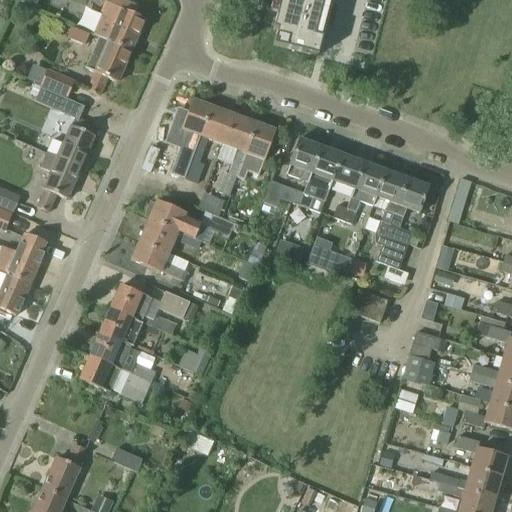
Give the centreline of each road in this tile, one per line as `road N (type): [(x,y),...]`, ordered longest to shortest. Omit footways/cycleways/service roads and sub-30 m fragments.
road 1 (residential): [(0,449),(174,57)]
road 2 (residential): [(511,177),(273,84),(174,57)]
